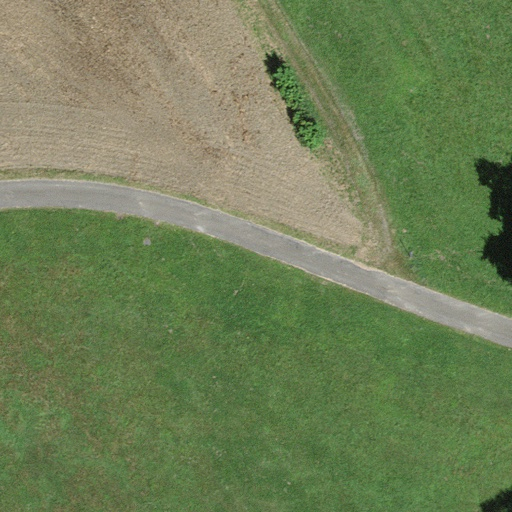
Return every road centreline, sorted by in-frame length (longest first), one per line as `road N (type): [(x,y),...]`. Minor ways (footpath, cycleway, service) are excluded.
road 1 (track): [(0,194),(93,194),(192,215),(511,333)]
road 2 (track): [(398,290),(249,0)]
